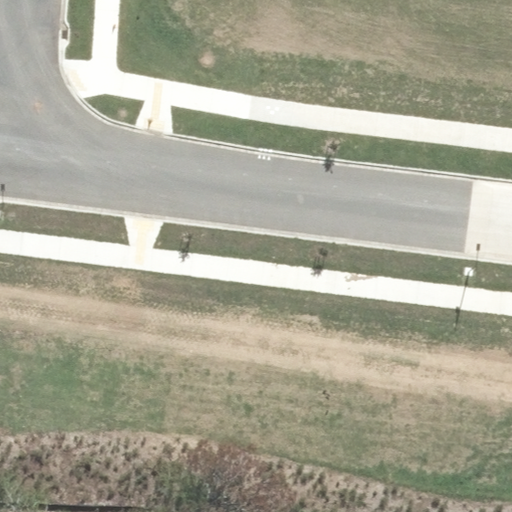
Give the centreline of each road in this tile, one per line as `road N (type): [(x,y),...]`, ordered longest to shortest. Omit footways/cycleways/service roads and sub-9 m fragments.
road 1 (residential): [(41,137),(511,200)]
road 2 (residential): [(54,0),(41,137)]
